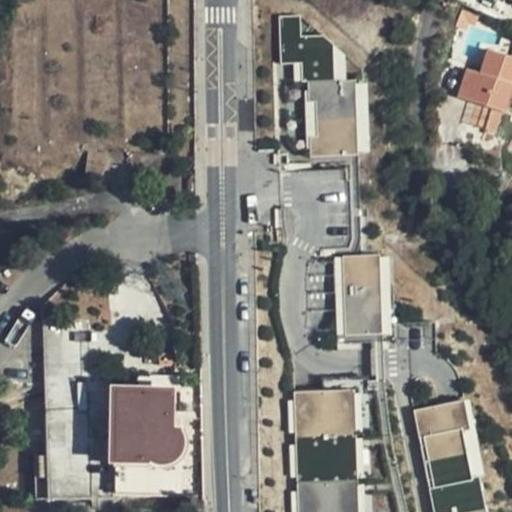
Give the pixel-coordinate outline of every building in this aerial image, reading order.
[(306,59),(311,155),(373,152),(370,84),(360,85),(360,80),(350,80),(349,53),(305,15),(283,16),(285,60),(306,59)] [(511,60),(487,54),(479,76),(471,104),(505,115),(511,92),(511,60)] [(456,99),(471,104),(479,76),(465,71),(456,99)] [(337,255),(340,335),(396,333),(393,253),(337,255)] [(47,454),(48,497),(88,497),(86,320),(46,320),(47,454)] [(299,393),(302,511),(360,511),(357,391),(299,393)] [(114,394),(114,497),(177,496),(177,465),(171,465),(176,461),(182,454),(185,447),(184,438),(181,431),(170,430),(169,394),(114,394)] [(492,511),(471,401),(420,411),(438,511),(492,511)] [(92,466),(113,466),(112,441),(92,441),(92,466)] [(37,454),(38,497),(48,497),(47,454),(37,454)]
